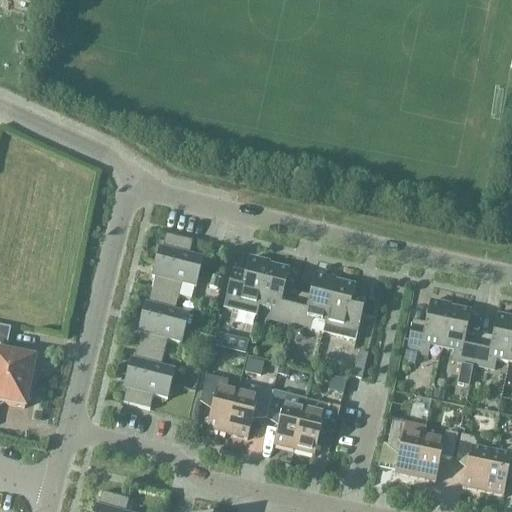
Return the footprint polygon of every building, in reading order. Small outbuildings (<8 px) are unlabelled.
[(158,250),(155,264),(198,276),(202,261),(188,258),(192,244),(165,237),(161,251),(158,250)] [(259,308),(268,268),(269,265),(248,260),(241,287),(229,284),(222,309),(244,314),(246,305),(259,308)] [(195,290),(198,276),(155,264),(151,279),(154,280),(151,293),(177,300),(181,286),(195,290)] [(222,271),(211,268),(209,277),(220,279),(222,271)] [(288,272),(268,268),(259,308),(270,311),(267,320),(289,325),(295,300),(282,297),(288,272)] [(324,324),(335,284),(335,281),(314,276),(307,304),(295,300),(289,325),(310,331),(312,321),(324,324)] [(220,281),(211,279),(208,289),(217,292),(220,281)] [(335,284),(324,324),(322,335),(355,343),(361,317),(348,314),(354,289),(335,284)] [(174,314),(177,300),(151,293),(147,307),(144,306),(140,320),(184,331),(188,317),(174,314)] [(441,351),(450,310),(450,307),(429,303),(423,331),(411,328),(405,353),(427,358),(429,349),(441,351)] [(470,314),(450,310),(441,351),(452,353),(451,363),(472,367),(477,342),(465,339),(470,314)] [(508,365),(511,345),(511,320),(496,317),(490,345),(477,342),(472,367),(494,371),(496,362),(508,365)] [(181,346),(184,331),(140,320),(137,334),(140,335),(136,349),(163,356),(167,342),(181,346)] [(0,379),(32,385),(36,369),(32,368),(33,360),(4,354),(9,329),(0,327),(0,379)] [(244,356),(246,345),(220,338),(218,349),(244,356)] [(160,369),(163,356),(136,349),(133,362),(130,362),(126,376),(170,387),(174,373),(160,369)] [(367,355),(357,352),(351,378),(361,381),(367,355)] [(166,402),(170,387),(126,376),(122,390),(126,391),(122,405),(149,412),(152,398),(166,402)] [(226,437),(236,396),(225,393),(227,383),(206,378),(199,402),(212,405),(206,432),(226,437)] [(29,402),(32,385),(0,379),(0,404),(24,409),(25,402),(29,402)] [(253,416),(266,419),(272,394),(249,389),(246,399),(236,396),(226,437),(246,442),(253,416)] [(443,393),(434,391),(432,400),(441,402),(443,393)] [(293,453),(303,413),(291,410),(294,400),(272,394),(266,419),(279,422),(273,448),(293,453)] [(408,397),(397,396),(396,407),(402,407),(407,404),(408,397)] [(305,403),(303,413),(293,453),(313,458),(320,432),(333,435),(339,411),(305,403)] [(414,481),(422,440),(424,430),(391,423),(386,447),(399,450),(393,476),(414,481)] [(443,444),(422,440),(414,481),(435,485),(440,459),(452,461),(457,436),(445,434),(443,444)] [(482,495),(489,458),(469,454),(472,439),(460,437),(455,462),(467,464),(461,490),(482,495)] [(511,449),(509,462),(489,458),(482,495),(502,499),(508,473),(511,473),(511,449)] [(94,508),(93,511),(125,511),(128,502),(101,495),(97,509),(94,508)]
